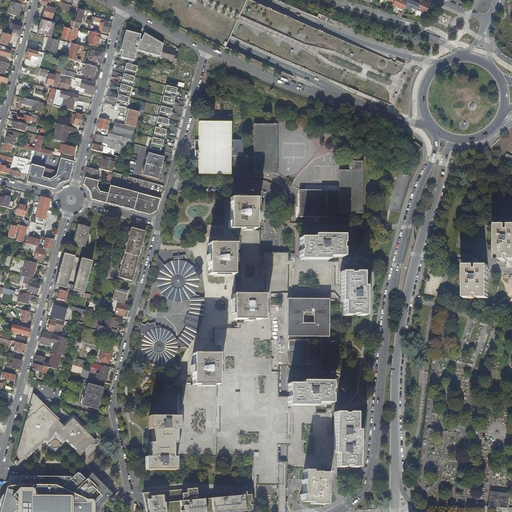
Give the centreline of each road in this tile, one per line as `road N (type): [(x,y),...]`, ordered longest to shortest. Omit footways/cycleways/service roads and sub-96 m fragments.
road 1 (residential): [(280,511),(283,202),(258,184),(170,183)]
road 2 (primary): [(439,133),(391,291),(371,471),(338,511)]
road 3 (motorway): [(166,0),(511,150)]
road 4 (primary): [(394,475),(400,331),(453,139)]
road 5 (motorway): [(511,126),(239,0)]
road 6 (residential): [(157,224),(112,409),(132,511)]
road 7 (residential): [(0,467),(67,209)]
road 8 (motorway): [(164,0),(348,99)]
road 9 (residential): [(71,191),(124,7)]
road 10 (motorway): [(435,68),(261,0)]
road 11 (primary): [(457,57),(423,31),(317,0)]
road 12 (primary): [(207,49),(348,99)]
road 13 (residential): [(207,49),(170,183)]
